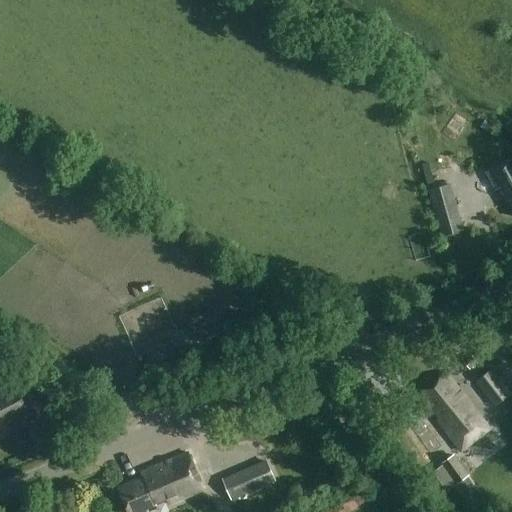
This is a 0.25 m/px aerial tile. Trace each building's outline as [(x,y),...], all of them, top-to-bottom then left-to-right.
[(511,207),(511,158),(487,172),(496,189),(501,187),(511,207)] [(429,182),(423,160),(415,163),(421,184),(429,182)] [(465,229),(452,182),(428,188),(442,236),(465,229)] [(477,363),(472,356),(464,362),(469,369),(477,363)] [(477,382),(497,407),(511,397),(491,371),(477,382)] [(461,450),(490,428),(446,373),(419,395),(461,450)] [(0,436),(39,415),(16,374),(0,383),(0,436)] [(71,413),(29,434),(37,450),(40,449),(41,451),(79,432),(71,413)] [(168,505),(204,490),(188,453),(141,473),(143,478),(119,488),(129,511),(138,511),(156,505),(156,503),(166,499),(168,505)] [(456,456),(443,465),(456,483),(468,474),(456,456)] [(268,458),(222,478),(233,500),(278,481),(268,458)]
